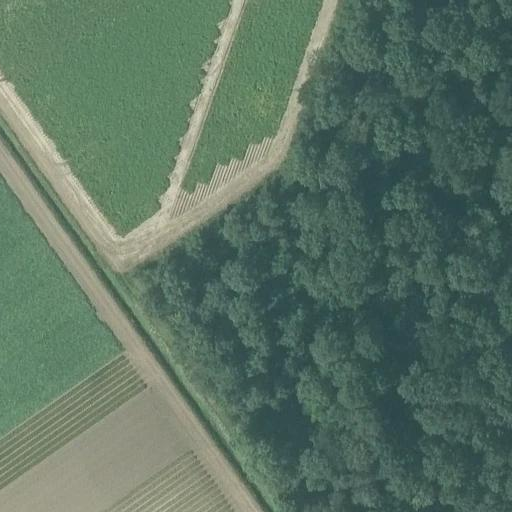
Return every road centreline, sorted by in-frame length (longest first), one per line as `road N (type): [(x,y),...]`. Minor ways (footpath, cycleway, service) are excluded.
road 1 (track): [(511,197),(421,284),(380,353),(361,403),(359,511)]
road 2 (track): [(292,511),(124,276)]
